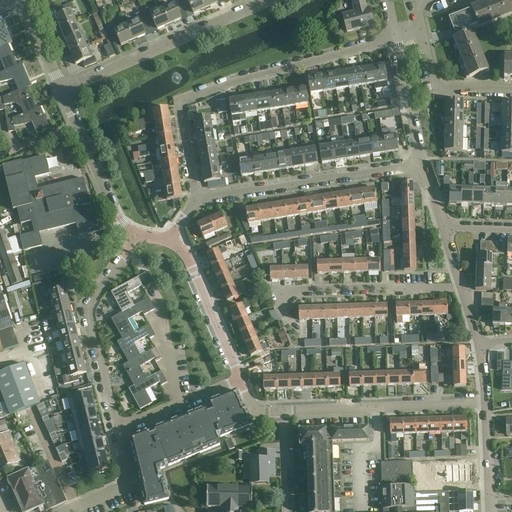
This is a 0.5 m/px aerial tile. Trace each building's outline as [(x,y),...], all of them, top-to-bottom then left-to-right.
[(162,10),(169,25),(181,20),(178,14),(184,11),(180,0),(171,0),(174,5),(162,10)] [(180,0),(184,11),(190,9),(193,15),(205,9),(201,0),(180,0)] [(201,0),(205,9),(217,4),(215,0),(201,0)] [(353,12),(341,15),(346,33),(374,26),(369,7),(367,8),(365,0),(358,2),(357,0),(350,0),(351,4),(353,12)] [(489,0),(483,2),(491,20),(505,15),(497,0),(489,0)] [(511,0),(497,0),(505,15),(511,11),(511,0)] [(470,8),(471,12),(477,25),(477,26),(491,20),(483,2),(470,8)] [(55,18),(60,30),(75,23),(70,11),(74,10),(71,3),(58,9),(60,15),(55,18)] [(142,12),(148,27),(154,24),(157,31),(169,25),(162,10),(151,15),(148,9),(142,12)] [(456,32),(457,36),(470,31),(468,28),(477,25),(471,12),(470,13),(469,11),(448,19),(450,24),(454,33),(456,32)] [(126,26),(133,41),(145,36),(142,30),(148,27),(142,12),(135,15),(138,21),(126,26)] [(92,16),(97,28),(102,26),(97,14),(92,16)] [(0,48),(8,45),(12,44),(2,21),(0,22),(0,48)] [(60,30),(65,42),(80,35),(75,23),(60,30)] [(120,46),(133,41),(126,26),(114,31),(112,25),(106,28),(112,42),(118,40),(120,46)] [(107,37),(102,26),(97,28),(102,39),(107,37)] [(452,38),(458,53),(476,45),(470,31),(457,36),(452,38)] [(65,42),(70,53),(86,47),(80,35),(65,42)] [(0,60),(5,72),(17,66),(8,45),(0,48),(0,60)] [(458,53),(462,65),(481,59),(476,45),(458,53)] [(91,58),(86,47),(70,53),(75,65),(81,62),(84,68),(96,63),(94,57),(91,58)] [(503,77),(511,77),(511,57),(503,57),(503,77)] [(486,71),(481,59),(462,65),(468,78),(486,71)] [(0,82),(13,81),(18,91),(27,88),(31,86),(21,64),(17,66),(5,72),(0,73),(0,82)] [(371,68),(373,84),(387,82),(384,65),(371,68)] [(358,70),(361,86),(373,84),(371,68),(358,70)] [(345,72),(348,88),(361,86),(358,70),(345,72)] [(333,74),(335,90),(348,88),(345,72),(333,74)] [(320,76),(323,93),(335,90),(333,74),(320,76)] [(310,95),(323,93),(320,76),(307,78),(310,95)] [(18,103),(23,115),(36,109),(27,88),(18,91),(3,98),(0,98),(0,111),(5,110),(4,106),(18,103)] [(292,90),(295,107),(308,105),(305,88),(292,90)] [(279,92),(282,109),(295,107),(292,90),(279,92)] [(267,94),(269,111),(282,109),(279,92),(267,94)] [(254,96),(257,113),(269,111),(267,94),(254,96)] [(242,98),(244,115),(257,113),(254,96),(242,98)] [(232,123),(245,121),(244,115),(242,98),(228,101),(232,123)] [(391,107),(389,100),(376,102),(377,109),(391,107)] [(445,100),(445,113),(463,114),(463,101),(445,100)] [(226,113),(224,101),(218,102),(220,114),(226,113)] [(511,102),(502,102),(501,115),(511,114),(511,102)] [(40,107),(36,109),(23,115),(12,119),(6,120),(8,133),(14,132),(13,127),(32,123),(37,134),(49,129),(40,107)] [(196,107),(188,108),(189,115),(191,115),(196,114),(196,107)] [(152,111),(154,124),(169,121),(170,121),(168,108),(152,111)] [(314,119),(327,117),(326,111),(318,113),(317,112),(313,113),(314,119)] [(378,113),(379,119),(392,117),(391,111),(378,113)] [(445,113),(444,126),(463,126),(463,114),(445,113)] [(511,114),(501,115),(501,128),(511,127),(511,114)] [(193,120),(195,133),(212,130),(210,117),(193,120)] [(349,118),(340,119),(341,125),(341,126),(342,126),(354,124),(354,123),(353,117),(349,118)] [(154,124),(156,137),(172,134),(170,121),(169,121),(154,124)] [(328,121),(314,123),(315,130),(329,128),(328,121)] [(444,126),(444,138),(462,139),(463,126),(444,126)] [(511,127),(501,128),(501,140),(511,140),(511,127)] [(195,133),(197,145),(214,143),(212,130),(195,133)] [(156,137),(158,149),(174,147),(172,134),(156,137)] [(382,137),(385,154),(398,152),(395,135),(390,136),(382,137)] [(369,139),(372,156),(385,154),(382,137),(369,139)] [(462,152),(462,139),(444,138),(444,152),(462,152)] [(357,142),(359,158),(372,156),(369,139),(357,142)] [(501,153),(501,155),(502,158),(511,158),(511,140),(501,140),(500,153),(501,153)] [(344,144),(347,160),(359,158),(357,142),(344,144)] [(197,145),(199,158),(216,155),(214,143),(197,145)] [(331,146),(334,162),(347,160),(344,144),(331,146)] [(321,165),(334,162),(331,146),(318,148),(321,165)] [(158,149),(160,161),(176,159),(174,147),(158,149)] [(301,150),(304,167),(318,165),(315,148),(301,150)] [(291,164),(291,169),(304,167),(301,150),(289,152),(291,164)] [(278,164),(279,171),(291,169),(291,164),(289,152),(276,154),(278,164)] [(263,156),(266,173),(279,171),(278,164),(276,154),(263,156)] [(199,158),(201,171),(218,168),(216,155),(199,158)] [(252,164),(254,175),(266,173),(263,156),(251,159),(252,164)] [(12,210),(17,209),(21,225),(31,223),(34,233),(19,237),(23,252),(42,247),(39,234),(76,225),(79,237),(103,232),(99,215),(84,219),(82,207),(90,205),(83,179),(38,190),(35,179),(49,175),(45,157),(21,163),(20,161),(2,166),(12,210)] [(160,161),(162,175),(178,173),(176,159),(160,161)] [(241,177),(254,175),(252,164),(251,159),(238,161),(241,177)] [(204,184),(208,183),(220,181),(218,168),(201,171),(204,184)] [(162,175),(164,187),(180,185),(178,173),(162,175)] [(448,205),(460,205),(461,188),(449,188),(450,178),(443,177),(442,192),(449,192),(448,205)] [(400,183),(401,195),(413,195),(413,183),(400,183)] [(182,199),(180,185),(164,187),(165,196),(156,197),(156,202),(166,201),(182,199)] [(361,190),(363,206),(377,204),(374,188),(361,190)] [(461,188),(460,205),(471,206),(472,189),(461,188)] [(472,189),(471,206),(483,206),(483,189),(472,189)] [(483,189),(483,206),(494,206),(495,190),(483,189)] [(348,192),(350,208),(363,206),(361,190),(348,192)] [(495,190),(494,206),(505,207),(506,190),(495,190)] [(336,198),(338,210),(350,208),(348,192),(335,195),(336,198)] [(322,197),(324,213),(338,210),(336,198),(335,195),(322,197)] [(401,195),(401,208),(414,208),(413,195),(401,195)] [(309,199),(312,215),(324,213),(322,197),(309,199)] [(297,201),(299,217),(312,215),(309,199),(297,201)] [(284,203),(286,219),(299,217),(297,201),(284,203)] [(271,205),(273,221),(286,219),(284,203),(271,205)] [(258,207),(260,223),(273,221),(271,205),(258,207)] [(249,225),(260,223),(258,207),(239,210),(241,221),(245,229),(249,228),(249,225)] [(401,208),(402,221),(414,221),(414,208),(401,208)] [(170,210),(167,215),(172,218),(175,213),(170,210)] [(209,219),(215,234),(228,228),(221,214),(209,219)] [(203,239),(215,234),(209,219),(197,224),(203,239)] [(402,221),(402,234),(415,233),(414,221),(402,221)] [(378,230),(369,231),(370,238),(379,236),(378,230)] [(0,232),(0,253),(11,286),(22,283),(4,231),(0,232)] [(352,233),(353,240),(362,239),(361,232),(352,233)] [(230,233),(218,238),(220,243),(232,238),(230,233)] [(402,234),(403,247),(415,247),(415,233),(402,234)] [(328,237),(329,244),(337,242),(336,236),(328,237)] [(243,237),(236,240),(239,246),(245,243),(243,237)] [(320,245),(329,244),(328,237),(319,238),(320,245)] [(207,248),(220,243),(218,238),(206,244),(207,248)] [(307,247),(306,240),(297,241),(298,248),(307,247)] [(281,243),(282,250),(291,249),(289,242),(281,243)] [(274,252),(282,250),(281,243),(273,245),(274,252)] [(403,247),(403,259),(416,259),(415,247),(403,247)] [(206,255),(211,267),(223,261),(229,258),(227,253),(226,253),(224,248),(219,250),(218,250),(206,255)] [(476,254),(476,267),(491,267),(492,255),(491,255),(485,255),(479,255),(479,254),(476,254)] [(246,258),(249,265),(255,262),(252,256),(246,258)] [(391,267),(390,259),(383,259),(384,272),(394,272),(394,267),(391,267)] [(416,271),(416,259),(403,259),(403,272),(416,271)] [(355,261),(356,274),(368,273),(368,260),(355,261)] [(368,260),(368,273),(380,273),(380,260),(368,260)] [(211,267),(216,277),(228,273),(223,261),(211,267)] [(330,262),(330,275),(342,274),(342,261),(330,262)] [(342,261),(342,274),(356,274),(355,261),(342,261)] [(258,269),(255,262),(249,265),(252,271),(258,269)] [(317,275),(330,275),(330,262),(316,262),(317,275)] [(270,282),(284,281),(283,268),(270,269),(270,266),(263,266),(264,277),(270,277),(270,282)] [(476,267),(475,279),(491,279),(491,267),(476,267)] [(283,268),(284,281),(297,281),(296,268),(283,268)] [(296,268),(297,281),(309,280),(308,268),(296,268)] [(110,293),(121,313),(121,312),(133,306),(127,294),(142,286),(143,289),(154,283),(148,271),(138,276),(137,277),(137,278),(110,293)] [(216,277),(221,290),(233,285),(228,273),(216,277)] [(490,291),(491,279),(475,279),(475,291),(490,291)] [(221,290),(227,303),(246,294),(243,288),(236,291),(233,285),(221,290)] [(51,303),(52,305),(68,301),(65,289),(54,292),(52,286),(40,289),(42,297),(50,295),(51,303)] [(0,333),(12,329),(0,292),(0,333)] [(111,319),(122,339),(134,333),(127,321),(142,313),(144,316),(155,310),(148,298),(134,306),(133,306),(121,312),(121,313),(122,313),(111,319)] [(434,303),(434,316),(446,316),(447,320),(447,321),(454,321),(453,315),(451,315),(451,308),(447,308),(447,303),(447,300),(434,300),(434,303)] [(53,307),(54,315),(55,317),(71,313),(68,301),(52,305),(51,303),(44,305),(45,309),(53,307)] [(402,318),(409,317),(408,304),(408,301),(395,302),(395,305),(396,324),(402,324),(402,318)] [(230,310),(235,321),(248,317),(245,311),(251,308),(248,302),(230,310)] [(421,304),(421,317),(434,316),(434,303),(421,304)] [(408,304),(409,317),(421,317),(421,304),(408,304)] [(492,312),(492,318),(492,325),(492,327),(493,329),(497,329),(498,327),(499,326),(504,326),(504,310),(505,304),(498,304),(498,310),(493,310),(493,307),(481,306),(480,312),(492,312)] [(349,307),(350,319),(363,319),(362,306),(349,307)] [(362,306),(363,319),(376,318),(375,306),(362,306)] [(375,306),(376,318),(387,318),(387,306),(375,306)] [(312,308),(312,320),(325,320),(325,307),(312,308)] [(325,307),(325,320),(338,320),(337,307),(325,307)] [(337,307),(338,320),(350,319),(349,307),(337,307)] [(299,321),(312,320),(312,308),(298,308),(299,321)] [(272,319),(278,317),(275,310),(274,311),(269,313),(270,313),(263,316),(265,322),(272,319)] [(57,327),(58,329),(74,325),(71,313),(55,317),(54,315),(47,317),(48,321),(55,319),(57,327)] [(235,321),(240,334),(253,329),(248,317),(235,321)] [(280,324),(278,317),(272,319),(275,326),(280,324)] [(436,335),(434,336),(435,343),(444,343),(444,342),(444,335),(442,335),(442,324),(441,324),(435,324),(436,335)] [(58,331),(60,339),(61,341),(77,337),(74,325),(58,329),(57,327),(50,329),(51,333),(58,331)] [(128,363),(139,356),(140,356),(133,344),(148,336),(150,339),(155,336),(149,325),(134,333),(122,339),(117,342),(128,363)] [(240,334),(245,346),(257,340),(253,329),(240,334)] [(0,352),(4,351),(18,347),(12,330),(0,333),(0,352)] [(287,343),(282,331),(277,334),(282,345),(287,343)] [(426,344),(435,343),(434,336),(426,336),(426,344)] [(63,351),(64,353),(80,349),(77,337),(61,341),(60,339),(53,341),(54,345),(61,343),(63,351)] [(260,346),(257,340),(245,346),(250,357),(269,349),(266,344),(260,346)] [(123,366),(134,386),(146,379),(139,367),(154,359),(155,362),(161,359),(155,348),(140,356),(139,356),(128,363),(123,366)] [(64,355),(66,363),(67,366),(83,362),(80,349),(64,353),(63,351),(56,353),(57,357),(64,355)] [(452,349),(452,362),(465,361),(464,349),(452,349)] [(288,351),(288,357),(288,362),(296,362),(295,351),(288,351)] [(511,362),(503,363),(503,353),(497,353),(496,371),(502,371),(502,391),(511,390),(511,362)] [(452,362),(453,375),(465,375),(465,361),(452,362)] [(62,377),(64,385),(78,381),(77,376),(86,374),(83,362),(67,366),(66,363),(59,365),(60,369),(67,368),(69,375),(62,377)] [(0,404),(4,403),(6,409),(9,415),(39,404),(37,398),(24,365),(0,373),(0,404)] [(399,373),(400,386),(426,385),(425,372),(424,365),(418,365),(419,372),(399,373)] [(328,375),(328,389),(340,388),(340,375),(340,368),(333,369),(333,375),(328,375)] [(349,388),(363,387),(363,374),(355,374),(355,368),(348,368),(349,388)] [(263,391),(277,391),(276,377),(273,377),(273,371),(263,371),(264,377),(263,377),(263,391)] [(146,380),(146,379),(134,386),(128,389),(140,410),(152,404),(145,391),(160,383),(161,386),(167,383),(160,372),(146,380)] [(374,374),(375,387),(387,387),(386,373),(374,374)] [(386,373),(387,387),(400,386),(399,373),(386,373)] [(363,374),(363,387),(375,387),(374,374),(363,374)] [(316,376),(317,389),(328,389),(328,375),(316,376)] [(443,375),(438,375),(430,375),(431,384),(444,383),(443,375)] [(453,375),(453,388),(466,387),(465,375),(453,375)] [(276,377),(277,391),(290,390),(290,376),(276,377)] [(290,376),(290,390),(303,390),(303,376),(290,376)] [(303,376),(303,390),(317,389),(316,376),(303,376)] [(140,484),(139,485),(144,505),(168,499),(163,479),(161,480),(159,470),(219,446),(217,439),(252,425),(245,407),(243,408),(236,391),(206,403),(209,410),(205,412),(204,408),(153,429),(153,431),(150,432),(150,431),(129,439),(140,484)] [(77,397),(67,399),(70,410),(92,405),(90,394),(85,395),(84,392),(76,394),(77,397)] [(92,405),(70,410),(72,421),(95,416),(92,405)] [(54,418),(52,418),(55,424),(62,423),(60,416),(54,418)] [(95,416),(72,421),(75,431),(98,426),(95,416)] [(454,419),(454,433),(460,433),(460,441),(467,440),(466,418),(454,419)] [(427,420),(428,434),(441,434),(440,419),(427,420)] [(440,419),(441,434),(441,440),(446,439),(446,434),(454,433),(454,419),(440,419)] [(21,462),(3,420),(0,421),(0,463),(3,470),(21,462)] [(402,421),(402,435),(415,435),(414,420),(402,421)] [(414,420),(415,435),(428,434),(427,420),(414,420)] [(396,436),(402,435),(402,421),(389,421),(390,443),(397,443),(396,436)] [(98,426),(75,431),(78,442),(100,437),(98,426)] [(306,446),(308,511),(413,511),(412,486),(381,488),(382,511),(334,511),(334,499),(341,499),(341,494),(334,494),(333,481),(340,481),(340,477),(333,477),(333,464),(339,464),(339,460),(333,460),(332,442),(368,440),(367,428),(331,429),(331,430),(325,431),(325,430),(299,431),(300,446),(306,446)] [(100,437),(78,442),(80,453),(82,452),(103,447),(100,437)] [(228,451),(234,449),(230,439),(224,441),(227,447),(228,451)] [(103,447),(82,452),(85,463),(105,458),(103,447)] [(455,448),(456,457),(466,456),(466,448),(455,448)] [(249,460),(250,485),(268,484),(267,476),(275,476),(273,452),(259,452),(259,459),(249,460)] [(105,458),(85,463),(88,473),(95,471),(96,474),(103,472),(103,469),(108,468),(105,458)] [(8,480),(21,511),(29,511),(43,506),(45,511),(66,502),(48,462),(8,480)] [(411,462),(385,463),(380,463),(381,481),(412,480),(411,462)] [(471,464),(436,465),(437,483),(472,482),(471,464)] [(239,511),(240,507),(252,507),(252,487),(207,488),(207,508),(222,507),(222,511),(239,511)] [(448,511),(448,492),(413,494),(413,511),(448,511)] [(473,511),(472,492),(458,492),(458,511),(473,511)]
